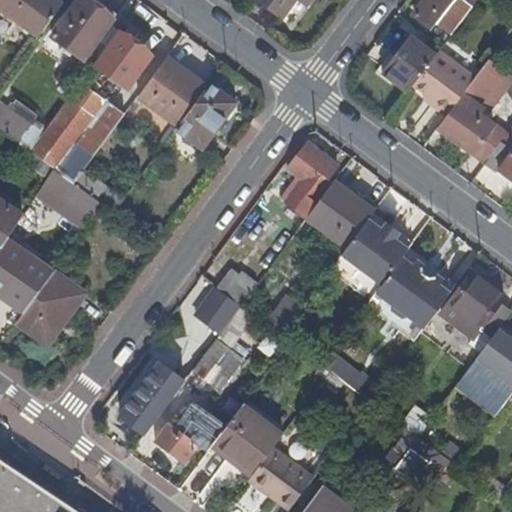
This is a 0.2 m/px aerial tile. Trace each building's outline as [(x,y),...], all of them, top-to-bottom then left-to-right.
[(57,0),(56,0),(0,0),(0,7),(33,31),(57,0)] [(108,16),(86,0),(70,0),(46,33),(56,40),(52,45),(63,53),(67,48),(78,56),(108,16)] [(306,0),(268,0),(271,2),(268,6),(280,15),(287,6),(297,13),(306,0)] [(454,17),(466,3),(462,0),(424,0),(413,15),(431,29),(439,18),(445,10),(454,17)] [(449,25),(454,17),(445,10),(439,18),(449,25)] [(150,45),(117,20),(92,53),(106,64),(104,67),(121,80),(124,77),(128,79),(140,63),(138,62),(150,45)] [(409,79),(430,50),(402,30),(375,67),(403,87),(409,79)] [(429,100),(442,111),(469,75),(432,47),(430,50),(409,79),(423,90),(432,96),(429,100)] [(133,92),(174,123),(202,84),(161,54),(133,92)] [(482,159),(502,132),(477,114),(481,109),(468,99),(489,71),(478,62),(469,75),(442,111),(433,124),(482,159)] [(174,123),(171,125),(197,145),(232,99),(206,79),(202,84),(174,123)] [(117,114),(74,82),(25,148),(31,151),(49,164),(53,167),(69,177),(117,114)] [(420,94),(429,100),(432,96),(423,90),(420,94)] [(0,102),(0,129),(2,131),(13,116),(14,113),(0,102)] [(13,116),(2,131),(23,146),(39,125),(23,114),(18,120),(13,116)] [(502,132),(482,159),(511,180),(511,133),(504,128),(502,132)] [(363,217),(369,209),(325,176),(335,163),(304,140),(285,166),(297,175),(280,199),(342,245),(363,217)] [(49,164),(31,151),(24,163),(42,175),(49,164)] [(69,177),(53,167),(44,182),(62,194),(55,204),(65,211),(72,201),(90,214),(100,200),(91,193),(69,177)] [(100,180),(91,193),(100,200),(111,207),(120,195),(100,180)] [(0,238),(19,210),(0,197),(0,238)] [(403,246),(363,217),(342,245),(335,253),(376,283),(396,256),(403,246)] [(31,254),(50,268),(76,232),(63,222),(52,237),(47,233),(31,254)] [(406,263),(396,256),(376,283),(370,290),(419,327),(441,298),(445,292),(435,284),(438,280),(431,275),(428,279),(416,271),(419,266),(410,259),(406,263)] [(230,265),(217,286),(238,302),(255,279),(242,269),(240,272),(230,265)] [(501,294),(464,267),(445,292),(441,298),(477,325),(485,315),(497,323),(508,308),(496,300),(501,294)] [(11,320),(10,321),(38,341),(54,318),(58,321),(80,292),(49,269),(30,295),(11,320)] [(0,300),(0,312),(11,320),(30,295),(13,282),(0,300)] [(238,302),(217,286),(210,297),(218,303),(196,332),(199,335),(193,343),(202,350),(190,367),(216,386),(239,355),(225,344),(250,311),(238,302)] [(265,307),(258,318),(277,332),(284,322),(265,307)] [(511,340),(494,327),(471,356),(511,387),(511,340)] [(317,361),(294,345),(289,352),(283,348),(272,363),(300,384),(317,361)] [(118,420),(142,438),(183,382),(159,365),(118,420)] [(340,378),(326,368),(305,397),(318,407),(340,378)] [(209,441),(249,471),(270,443),(280,430),(240,400),(209,441)] [(412,403),(398,423),(412,434),(427,414),(412,403)] [(161,418),(148,437),(175,457),(185,443),(182,442),(186,437),(161,418)] [(398,423),(395,420),(390,427),(399,434),(391,444),(400,450),(401,449),(435,475),(433,478),(440,483),(454,465),(436,452),(412,434),(398,423)] [(446,439),(436,452),(454,465),(463,452),(446,439)] [(245,476),(285,505),(310,472),(270,443),(249,471),(245,476)] [(0,511),(85,511),(74,504),(72,508),(0,459),(0,511)] [(482,468),(473,480),(493,495),(501,484),(482,468)] [(296,511),(347,511),(314,487),(296,511)]
